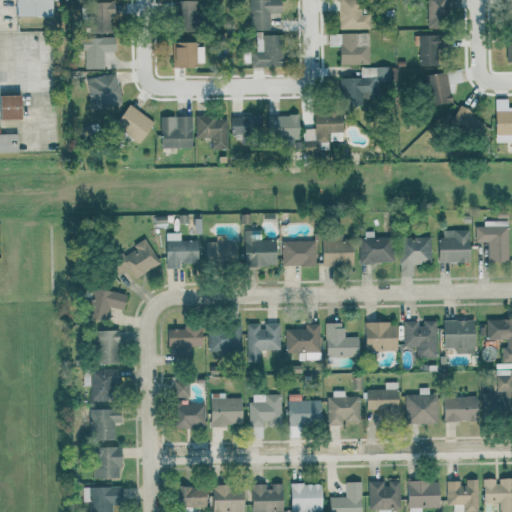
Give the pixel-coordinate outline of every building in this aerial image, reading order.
[(13,0),(14,17),(51,16),(50,0),(13,0)] [(247,0),(247,30),(267,30),(267,13),(279,13),(279,0),(247,0)] [(369,29),(368,14),(360,14),(359,0),(337,0),(338,29),(369,29)] [(446,0),(425,0),(426,21),(447,21),(446,0)] [(171,1),(172,29),(178,29),(178,28),(193,27),(192,1),(171,1)] [(87,33),(111,33),(112,2),(87,2),(87,33)] [(367,33),(327,34),(327,47),(337,46),(338,64),(368,64),(367,33)] [(255,52),(249,52),(249,67),(280,66),(279,34),(254,34),(255,52)] [(418,66),(439,65),(438,35),(413,35),(413,46),(418,46),(418,66)] [(83,50),(83,69),(101,68),(101,52),(113,51),(113,37),(75,38),(76,50),(83,50)] [(172,67),(195,67),(194,42),(171,42),(172,67)] [(338,78),(339,107),(359,106),(359,92),(377,92),(377,82),(389,82),(388,67),(359,67),(359,77),(338,78)] [(422,75),(427,105),(450,102),(449,93),(455,92),(453,83),(461,82),(458,69),(422,75)] [(85,78),(91,110),(120,104),(114,72),(85,78)] [(0,119),(19,119),(19,95),(0,95),(0,119)] [(506,98),(493,99),(493,143),(511,142),(511,108),(506,109),(506,98)] [(122,131),(118,138),(126,142),(128,138),(139,144),(152,119),(124,105),(113,127),(122,131)] [(484,119),(455,108),(448,125),(477,136),(484,119)] [(340,141),(340,112),(312,113),(312,129),(302,129),(302,150),(316,150),(316,141),(340,141)] [(230,140),(258,141),(259,115),(231,115),(230,140)] [(265,116),(266,138),(297,137),(296,115),(265,116)] [(190,148),(190,116),(159,116),(158,147),(190,148)] [(194,116),(193,137),(210,138),(209,149),(226,149),(226,117),(194,116)] [(0,153),(16,153),(16,134),(0,134),(0,153)] [(506,220),(482,221),(482,226),(473,227),(474,242),(486,242),(486,262),(507,261),(506,220)] [(258,230),(241,230),(242,266),(273,266),(273,240),(259,240),(258,230)] [(436,238),(436,263),(468,262),(467,230),(442,230),(442,238),(436,238)] [(391,262),(390,237),(372,237),(372,231),(358,232),(359,263),(391,262)] [(196,240),(178,241),(178,233),(163,233),(164,269),(177,268),(177,263),(196,263),(196,240)] [(319,235),(320,265),(351,264),(350,235),(319,235)] [(234,241),(224,241),(224,236),(214,236),(214,242),(204,242),(203,264),(234,265),(234,241)] [(430,264),(429,237),(397,237),(398,276),(412,276),(412,264),(430,264)] [(128,270),(132,278),(157,265),(143,239),(130,245),(133,250),(107,263),(114,277),(128,270)] [(313,240),(280,241),(280,265),(314,265),(313,240)] [(125,295),(92,287),(85,317),(104,321),(107,307),(121,310),(125,295)] [(511,318),(485,319),(485,340),(502,340),(501,362),(511,361),(511,318)] [(402,321),(402,347),(415,346),(415,358),(436,358),(435,320),(419,321),(402,321)] [(473,353),(473,320),(442,320),(441,348),(455,348),(455,353),(473,353)] [(342,322),(324,323),(325,357),(357,357),(356,336),(342,337),(342,322)] [(363,351),(394,350),(394,322),(363,323),(363,351)] [(245,324),(245,362),(258,362),(258,350),(279,350),(278,323),(261,323),(245,324)] [(304,360),(319,359),(318,324),(304,324),(304,328),(284,329),(285,353),(304,352),(304,360)] [(239,354),(240,326),(206,325),(205,353),(239,354)] [(165,328),(165,348),(173,348),(173,366),(187,366),(187,346),(199,346),(199,328),(165,328)] [(92,364),(118,363),(116,330),(91,330),(92,364)] [(114,401),(115,369),(82,369),(81,386),(89,386),(89,401),(114,401)] [(509,375),(495,375),(494,393),(481,392),(480,411),(508,412),(509,375)] [(187,380),(172,381),(172,398),(187,397),(187,380)] [(384,389),(364,389),(365,409),(383,409),(383,417),(397,416),(396,382),(384,382),(384,389)] [(435,424),(436,394),(428,394),(428,388),(418,387),(417,394),(404,394),(404,423),(435,424)] [(239,398),(224,398),(223,393),(208,393),(208,426),(240,425),(239,398)] [(325,393),(326,425),(341,425),(341,423),(358,423),(358,397),(344,397),(344,393),(325,393)] [(280,422),(279,394),(248,395),(248,427),(262,426),(262,422),(280,422)] [(319,400),(299,400),(298,394),(285,395),(286,425),(319,424),(319,400)] [(442,397),(442,421),(475,421),(475,396),(442,397)] [(202,403),(170,404),(171,428),(203,427),(202,403)] [(113,440),(112,422),(118,422),(118,409),(88,409),(89,441),(113,440)] [(119,447),(90,447),(90,479),(119,478),(119,447)] [(511,511),(511,478),(496,479),(481,479),(482,503),(497,502),(497,511),(511,511)] [(445,505),(453,505),(452,511),(477,511),(477,479),(464,479),(465,482),(445,482),(445,505)] [(384,480),(367,481),(368,509),(377,509),(376,511),(389,511),(389,509),(399,509),(398,480),(384,481),(384,480)] [(359,511),(360,482),(344,481),(344,497),(328,497),(327,511),(359,511)] [(437,507),(437,481),(406,481),(405,511),(420,511),(420,507),(437,507)] [(249,510),(280,511),(280,484),(267,483),(267,484),(249,484),(249,510)] [(288,511),(320,511),(319,483),(288,484),(288,511)] [(204,509),(203,486),(174,487),(174,511),(197,511),(197,509),(204,509)] [(241,511),(241,486),(210,486),(210,511),(241,511)] [(88,511),(117,511),(117,487),(81,487),(81,502),(88,502),(88,511)]
